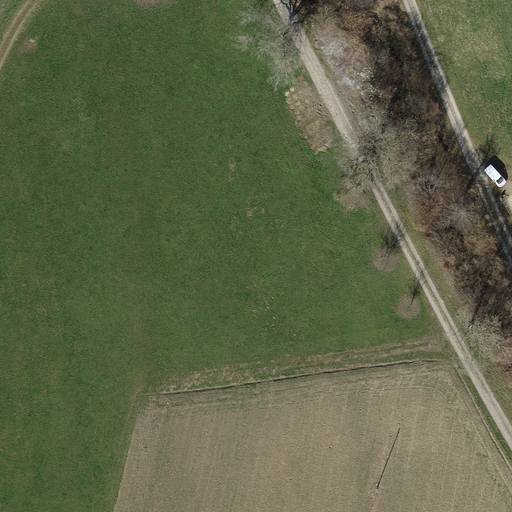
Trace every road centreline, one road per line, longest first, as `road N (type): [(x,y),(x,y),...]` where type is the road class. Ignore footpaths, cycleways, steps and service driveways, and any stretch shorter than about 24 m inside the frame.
road 1 (track): [(281,0),(511,438)]
road 2 (track): [(408,0),(511,255)]
